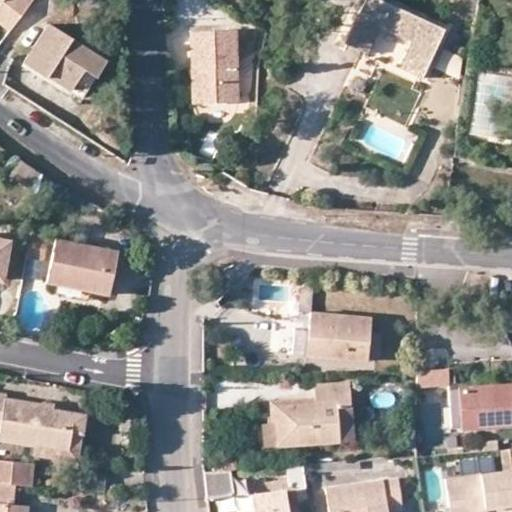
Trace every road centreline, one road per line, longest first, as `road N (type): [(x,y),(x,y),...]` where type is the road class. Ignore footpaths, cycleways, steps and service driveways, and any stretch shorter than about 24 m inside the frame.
road 1 (tertiary): [(511,258),(236,231),(172,209)]
road 2 (tertiary): [(172,209),(156,146),(148,0)]
road 3 (residential): [(0,113),(56,156),(172,209)]
road 4 (residential): [(0,352),(89,370),(178,369)]
road 5 (residential): [(178,369),(172,209)]
road 6 (residential): [(182,511),(178,369)]
